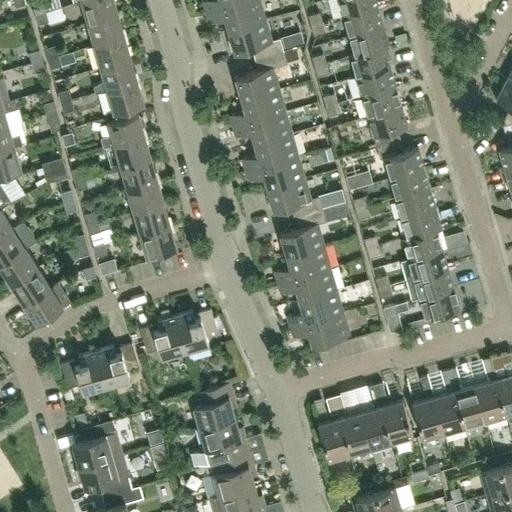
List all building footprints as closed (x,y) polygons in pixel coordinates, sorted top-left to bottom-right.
[(40,0),(31,2),(34,13),(45,10),(42,0),(40,0)] [(118,13),(113,0),(81,0),(87,22),(118,13)] [(245,0),(203,0),(202,0),(206,11),(245,0)] [(265,18),(260,0),(245,0),(206,11),(209,22),(224,18),(227,29),(265,18)] [(377,5),(376,0),(339,0),(343,15),(377,5)] [(383,24),(377,5),(343,15),(349,34),(383,24)] [(48,20),(45,10),(34,13),(37,23),(48,20)] [(308,14),(310,24),(322,21),(319,11),(308,14)] [(124,35),(118,13),(87,22),(94,44),(124,35)] [(271,39),(265,18),(227,29),(234,51),(251,46),(254,58),(283,50),(280,37),(271,39)] [(325,31),(322,21),(310,24),(313,34),(325,31)] [(389,45),(383,24),(349,34),(354,53),(355,54),(384,46),(389,45)] [(130,57),(124,35),(94,44),(100,66),(130,57)] [(44,47),(47,57),(58,54),(55,44),(44,47)] [(390,65),(384,46),(355,54),(354,53),(350,55),(356,75),(390,65)] [(28,52),(31,62),(41,59),(38,49),(28,52)] [(279,88),(273,66),(287,62),(283,50),(254,58),(258,69),(235,76),(241,99),(279,88)] [(311,56),(314,66),(325,62),(323,52),(311,56)] [(61,64),(58,54),(47,57),(50,67),(61,64)] [(98,91),(137,80),(130,57),(100,66),(103,77),(93,85),(95,92),(98,92),(98,91)] [(44,69),(41,59),(31,62),(34,72),(44,69)] [(328,72),(325,62),(314,66),(317,76),(328,72)] [(395,85),(390,65),(356,75),(361,95),(395,85)] [(0,101),(9,99),(3,76),(0,77),(0,101)] [(511,82),(505,79),(495,98),(510,106),(501,122),(502,125),(511,126),(511,82)] [(143,102),(137,80),(98,91),(98,92),(104,113),(143,102)] [(401,104),(395,85),(361,95),(367,114),(401,104)] [(57,91),(60,102),(71,99),(68,88),(57,91)] [(285,110),(279,88),(241,99),(244,110),(229,114),(232,125),(285,110)] [(322,95),(325,105),(337,102),(334,92),(322,95)] [(21,98),(22,109),(39,107),(38,97),(21,98)] [(0,125),(8,123),(4,111),(17,107),(14,98),(9,99),(0,101),(0,125)] [(43,102),(46,114),(56,110),(53,99),(43,102)] [(74,109),(71,99),(60,102),(63,112),(74,109)] [(340,112),(337,102),(325,105),(328,115),(340,112)] [(397,128),(407,125),(401,104),(367,114),(376,146),(400,139),(397,128)] [(59,121),(56,110),(46,114),(50,131),(58,129),(59,121)] [(292,132),(285,110),(232,125),(235,136),(251,132),(254,143),(292,132)] [(145,123),(142,116),(139,115),(138,112),(107,121),(111,134),(100,137),(103,147),(114,144),(119,142),(144,135),(142,126),(145,123)] [(0,149),(14,145),(8,123),(0,125),(0,149)] [(511,166),(511,126),(502,125),(508,146),(498,148),(504,169),(511,166)] [(71,131),(61,134),(64,144),(74,141),(71,131)] [(298,154),(292,132),(254,143),(257,154),(241,158),(245,169),(298,154)] [(151,157),(144,135),(119,142),(114,144),(120,166),(151,157)] [(424,167),(418,147),(403,151),(400,139),(376,146),(380,158),(384,157),(390,177),(424,167)] [(0,174),(21,168),(14,145),(0,149),(0,174)] [(304,176),(298,154),(245,169),(248,180),(263,176),(266,187),(304,176)] [(61,156),(51,159),(54,169),(64,166),(61,156)] [(157,179),(151,157),(120,166),(127,188),(157,179)] [(67,176),(64,166),(54,169),(51,159),(40,162),(46,182),(67,176)] [(70,169),(73,179),(84,176),(81,165),(70,169)] [(430,187),(424,167),(390,177),(396,197),(430,187)] [(358,172),(345,175),(348,188),(361,184),(358,172)] [(87,186),(84,176),(73,179),(76,189),(87,186)] [(310,197),(304,176),(266,187),(273,209),(290,204),(293,216),(322,208),(318,195),(310,197)] [(163,201),(157,179),(127,188),(133,210),(163,201)] [(0,207),(11,200),(0,183),(0,207)] [(25,208),(59,198),(55,186),(21,196),(25,208)] [(435,206),(430,187),(396,197),(401,216),(435,206)] [(60,191),(63,201),(73,198),(70,188),(60,191)] [(352,198),(355,208),(366,205),(363,195),(352,198)] [(76,208),(73,198),(63,201),(66,212),(76,208)] [(170,223),(163,201),(133,210),(139,232),(170,223)] [(369,214),(366,205),(355,208),(357,218),(369,214)] [(441,227),(435,206),(401,216),(407,235),(407,236),(436,227),(436,228),(441,227)] [(0,235),(12,227),(0,208),(0,235)] [(324,244),(318,223),(326,220),(322,208),(293,216),(297,227),(279,232),(286,255),(324,244)] [(83,213),(86,223),(97,220),(94,209),(83,213)] [(108,216),(97,220),(100,230),(111,226),(108,216)] [(25,247),(35,240),(32,235),(32,233),(28,226),(25,225),(22,220),(12,227),(0,235),(0,262),(25,246),(25,247)] [(100,230),(97,220),(86,223),(89,233),(100,230)] [(176,246),(170,223),(139,232),(146,255),(176,246)] [(442,247),(436,228),(436,227),(407,236),(407,235),(402,236),(408,257),(442,247)] [(72,235),(75,245),(86,242),(83,232),(72,235)] [(363,238),(366,248),(378,245),(375,235),(363,238)] [(89,253),(86,242),(75,245),(78,256),(89,253)] [(106,253),(103,242),(93,245),(96,256),(106,253)] [(330,266),(324,244),(286,255),(289,266),(274,270),(277,281),(330,266)] [(381,254),(378,245),(366,248),(369,258),(381,254)] [(37,266),(25,247),(25,246),(0,262),(0,266),(11,283),(37,266)] [(448,267),(442,247),(408,257),(414,277),(448,267)] [(452,265),(453,280),(473,279),(472,264),(452,265)] [(96,276),(93,265),(82,268),(85,279),(96,276)] [(23,302),(50,285),(37,266),(11,283),(23,302)] [(337,288),(330,266),(277,281),(280,292),(295,288),(299,299),(337,288)] [(453,286),(448,267),(414,277),(419,296),(453,286)] [(374,277),(377,287),(389,283),(386,274),(374,277)] [(36,322),(63,305),(70,300),(57,280),(50,285),(23,302),(36,322)] [(392,293),(389,283),(377,287),(380,296),(392,293)] [(459,307),(453,286),(419,296),(425,317),(459,307)] [(343,310),(337,288),(299,299),(302,310),(286,314),(290,325),(343,310)] [(395,304),(383,307),(390,331),(402,327),(395,304)] [(206,334),(218,331),(211,307),(198,310),(200,315),(194,317),(192,310),(174,315),(184,349),(208,342),(206,334)] [(349,333),(343,310),(290,325),(293,336),(308,332),(311,344),(349,333)] [(184,349),(174,315),(157,320),(159,327),(153,328),(152,324),(140,327),(147,351),(158,348),(161,356),(184,349)] [(127,369),(139,366),(132,342),(120,345),(121,350),(115,352),(113,344),(96,349),(106,384),(129,377),(127,369)] [(106,384),(96,349),(78,354),(80,362),(74,363),(73,358),(61,362),(68,386),(80,383),(82,391),(106,384)] [(504,361),(500,362),(498,353),(489,356),(496,377),(507,416),(511,414),(511,372),(507,374),(504,361)] [(507,416),(496,377),(489,356),(481,358),(487,375),(489,379),(475,383),(486,422),(507,416)] [(486,422),(475,383),(460,387),(459,382),(460,382),(455,365),(448,367),(465,428),(486,422)] [(465,428),(448,367),(440,370),(446,391),(433,395),(445,434),(465,428)] [(419,376),(424,393),(432,391),(427,374),(419,376)] [(234,416),(231,406),(237,405),(230,380),(194,391),(197,403),(193,405),(199,426),(234,416)] [(374,383),(379,399),(382,399),(386,397),(382,381),(381,381),(374,383)] [(379,399),(374,383),(366,385),(373,406),(360,410),(371,449),(391,443),(380,404),(379,399)] [(371,449),(360,410),(345,414),(344,410),(345,409),(340,392),(333,394),(338,411),(339,416),(350,455),(371,449)] [(338,411),(333,394),(325,397),(330,414),(338,411)] [(445,434),(433,395),(412,401),(423,440),(445,434)] [(391,443),(413,437),(402,398),(380,404),(391,443)] [(240,451),(236,439),(240,438),(234,416),(199,426),(205,447),(191,451),(195,465),(213,459),(240,451)] [(350,455),(339,416),(317,422),(328,461),(350,455)] [(72,443),(78,465),(124,452),(117,430),(116,431),(112,418),(88,425),(91,437),(72,443)] [(162,441),(149,445),(152,456),(165,453),(162,441)] [(254,484),(248,463),(244,464),(240,451),(213,459),(217,472),(213,473),(219,493),(219,495),(254,484)] [(130,474),(124,452),(78,465),(84,488),(104,482),(107,494),(132,487),(128,475),(130,474)] [(427,465),(429,473),(440,470),(437,462),(427,465)] [(511,462),(480,471),(486,494),(511,486),(511,462)] [(428,476),(427,473),(426,469),(410,473),(412,480),(428,476)] [(212,511),(268,511),(263,493),(257,494),(254,484),(219,495),(219,493),(208,496),(212,511)] [(127,511),(125,502),(143,497),(139,485),(132,487),(107,494),(111,505),(91,511),(127,511)] [(384,511),(401,507),(394,486),(355,497),(359,511),(384,511)] [(511,486),(486,494),(491,511),(498,511),(511,508),(511,486)] [(186,490),(179,491),(182,503),(192,500),(191,493),(186,490)] [(444,499),(447,511),(456,511),(452,497),(444,499)]
